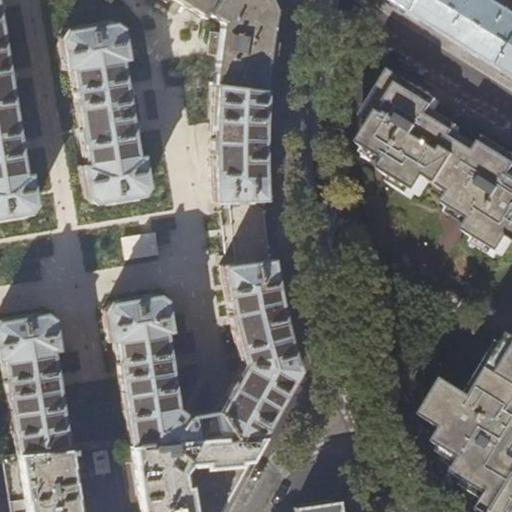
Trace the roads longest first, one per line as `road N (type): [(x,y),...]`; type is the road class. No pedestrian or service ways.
road 1 (secondary): [(326,0),(313,102),(318,241),(333,315),(369,415)]
road 2 (residential): [(511,110),(329,0)]
road 3 (residential): [(369,415),(288,455),(251,511)]
